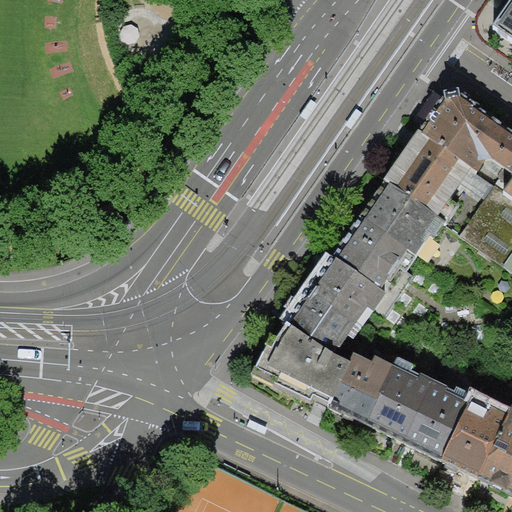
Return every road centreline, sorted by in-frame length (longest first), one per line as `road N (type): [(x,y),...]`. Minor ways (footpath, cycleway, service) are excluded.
road 1 (primary): [(118,376),(217,328),(243,301),(434,34)]
road 2 (secondary): [(118,376),(399,511)]
road 3 (primary): [(311,37),(166,254)]
road 4 (primary): [(166,254),(127,279),(53,299),(0,300)]
road 5 (secondary): [(0,468),(49,456),(97,413),(118,376)]
road 6 (residential): [(106,511),(133,470),(139,442),(118,376)]
road 7 (secondary): [(166,254),(138,307),(118,376)]
